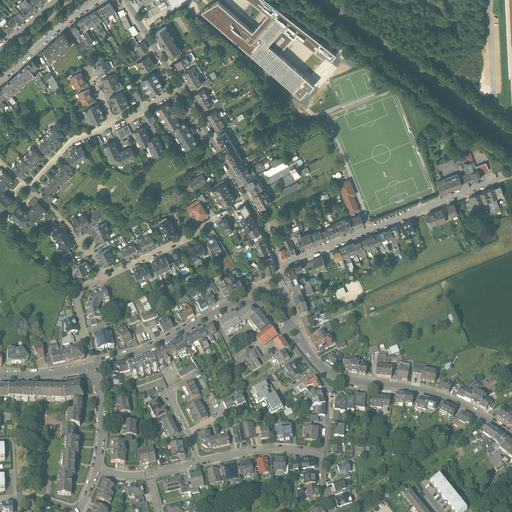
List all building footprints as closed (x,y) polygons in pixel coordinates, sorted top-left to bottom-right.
[(218,2),(201,12),(293,92),(300,98),(307,90),(309,92),(314,86),(305,78),(279,55),(296,36),(314,51),(324,59),(326,57),(331,61),(336,54),(266,0),(249,0),(267,14),(252,31),(218,2)] [(33,1),(27,6),(33,12),(38,7),(33,1)] [(115,11),(109,2),(107,4),(102,7),(107,14),(108,15),(112,13),(115,11)] [(27,6),(22,11),(27,17),(33,12),(27,6)] [(107,14),(102,7),(95,11),(101,19),(102,19),(104,23),(107,21),(104,16),(107,14)] [(27,17),(21,10),(17,14),(23,20),(27,17)] [(101,19),(95,11),(89,15),(101,33),(103,37),(106,35),(99,23),(98,23),(97,22),(101,19)] [(115,11),(112,13),(113,16),(111,18),(114,23),(119,19),(115,11)] [(194,30),(182,11),(177,13),(189,33),(194,30)] [(23,20),(17,14),(14,17),(20,23),(23,20)] [(101,33),(89,15),(83,19),(89,27),(90,26),(92,25),(93,26),(93,27),(98,35),(101,33)] [(131,27),(126,15),(120,18),(125,30),(131,27)] [(14,17),(13,16),(7,22),(14,28),(20,23),(14,17)] [(7,22),(4,19),(0,22),(1,24),(0,24),(2,26),(9,33),(14,28),(7,22)] [(89,27),(83,19),(77,23),(90,43),(93,41),(87,31),(86,31),(85,29),(89,27)] [(90,43),(77,23),(70,27),(77,38),(79,36),(78,34),(80,33),(81,34),(80,35),(87,45),(90,43)] [(138,33),(133,26),(128,29),(133,37),(138,33)] [(179,49),(165,26),(156,32),(170,55),(179,49)] [(62,33),(55,39),(56,40),(50,45),(50,44),(43,50),(43,51),(42,50),(50,64),(55,61),(54,60),(68,48),(69,48),(71,46),(71,45),(70,43),(67,40),(68,39),(62,33)] [(134,36),(138,43),(143,40),(139,33),(134,36)] [(138,45),(133,37),(128,39),(132,49),(136,47),(136,46),(138,45)] [(83,42),(77,46),(81,52),(87,48),(83,42)] [(138,45),(136,46),(136,47),(140,53),(141,54),(144,51),(148,49),(144,42),(138,45)] [(180,60),(175,63),(179,69),(186,65),(191,62),(186,55),(184,57),(180,60)] [(142,60),(137,63),(137,64),(140,68),(139,68),(142,72),(153,65),(148,57),(142,60)] [(140,58),(129,64),(131,67),(137,64),(137,63),(142,60),(140,58)] [(32,60),(27,65),(33,72),(35,76),(37,79),(38,79),(40,78),(36,70),(35,70),(38,67),(32,60)] [(108,61),(104,63),(104,61),(100,63),(99,66),(96,67),(98,72),(100,71),(101,73),(104,72),(105,70),(106,71),(107,70),(111,68),(108,61)] [(188,67),(187,68),(189,70),(194,67),(197,65),(196,62),(188,67)] [(18,72),(8,81),(6,83),(2,87),(8,93),(10,96),(11,96),(20,87),(19,86),(21,84),(22,85),(31,77),(32,77),(35,76),(33,72),(27,65),(20,70),(18,72)] [(189,70),(182,75),(187,82),(198,75),(194,67),(189,70)] [(60,88),(51,72),(45,75),(54,91),(60,88)] [(76,75),(70,78),(72,81),(73,83),(87,76),(85,73),(82,75),(81,72),(76,75)] [(154,73),(141,81),(143,84),(143,85),(145,88),(145,87),(146,89),(148,93),(148,92),(150,96),(163,88),(161,84),(157,76),(156,76),(154,73)] [(110,76),(102,80),(105,86),(117,80),(114,74),(110,76)] [(198,75),(187,82),(191,90),(202,83),(198,75)] [(87,76),(73,83),(74,85),(75,88),(81,86),(86,83),(85,81),(88,79),(87,76)] [(117,80),(105,86),(108,92),(114,89),(120,86),(117,80)] [(2,87),(2,86),(0,88),(0,94),(3,98),(6,95),(7,97),(9,99),(11,97),(10,96),(8,93),(2,87)] [(84,91),(78,94),(80,97),(80,99),(94,93),(93,90),(90,91),(89,89),(84,91)] [(203,89),(196,94),(198,98),(196,98),(199,103),(207,98),(208,97),(203,89)] [(122,92),(115,95),(116,96),(114,96),(113,96),(109,98),(110,101),(112,105),(115,111),(116,110),(116,111),(122,108),(128,105),(127,102),(125,97),(124,97),(122,92)] [(94,93),(80,99),(81,101),(83,105),(86,103),(94,100),(93,97),(96,96),(94,93)] [(207,98),(199,103),(204,110),(212,105),(207,98)] [(167,103),(157,109),(161,115),(159,116),(165,125),(167,125),(170,130),(174,128),(173,128),(180,124),(167,103)] [(98,105),(94,107),(93,106),(90,108),(91,108),(85,111),(86,113),(87,114),(86,118),(90,121),(91,124),(97,121),(97,122),(100,120),(104,118),(98,105)] [(215,111),(207,115),(212,123),(219,118),(215,111)] [(86,113),(77,117),(82,128),(91,124),(90,121),(86,118),(87,114),(86,113)] [(150,114),(145,117),(150,125),(155,122),(150,114)] [(219,118),(212,123),(217,131),(225,126),(220,118),(219,118)] [(197,143),(184,122),(180,124),(173,128),(174,128),(177,134),(176,135),(182,144),(183,144),(187,150),(197,143)] [(127,126),(122,128),(126,136),(131,134),(127,126)] [(55,146),(62,138),(52,128),(44,136),(55,146)] [(122,128),(117,131),(121,139),(126,136),(122,128)] [(144,128),(134,132),(136,137),(135,137),(138,143),(139,143),(141,147),(148,144),(148,143),(147,142),(150,141),(150,140),(144,128)] [(225,132),(217,137),(221,144),(229,139),(225,132)] [(55,146),(44,136),(37,144),(47,154),(50,151),(51,151),(53,149),(52,149),(55,146)] [(99,136),(93,139),(97,147),(103,144),(99,136)] [(241,136),(233,141),(236,144),(243,140),(241,136)] [(164,151),(157,137),(150,140),(150,141),(147,142),(148,143),(148,144),(149,147),(149,146),(153,153),(152,154),(154,157),(164,151)] [(229,139),(221,144),(225,151),(233,146),(229,139)] [(243,140),(236,144),(238,148),(245,143),(243,140)] [(114,142),(110,144),(108,145),(104,147),(111,160),(113,161),(113,162),(116,163),(119,153),(114,142)] [(237,153),(233,146),(225,151),(229,158),(237,153)] [(81,147),(78,148),(77,148),(76,148),(75,149),(74,149),(75,150),(73,151),(71,152),(71,153),(69,153),(69,154),(69,155),(67,157),(71,161),(70,161),(73,164),(73,163),(76,166),(78,165),(79,165),(81,162),(84,161),(85,159),(86,159),(84,153),(83,150),(82,150),(81,147)] [(42,157),(32,148),(29,152),(26,154),(27,155),(23,158),(32,166),(32,167),(33,167),(35,165),(37,163),(38,162),(40,160),(42,157)] [(130,148),(119,153),(116,163),(119,164),(119,163),(121,164),(135,157),(133,153),(132,151),(130,148)] [(249,150),(242,154),(244,158),(251,153),(249,150)] [(237,153),(229,158),(233,165),(241,160),(237,153)] [(251,153),(244,158),(246,162),(254,157),(251,153)] [(471,155),(465,157),(466,162),(467,165),(470,163),(470,164),(474,162),(471,155)] [(32,166),(23,158),(22,157),(21,159),(21,160),(19,161),(16,164),(13,168),(16,170),(19,173),(19,174),(23,177),(25,174),(30,169),(32,167),(32,166)] [(263,165),(253,170),(255,173),(271,164),(273,168),(285,161),(283,157),(277,160),(276,158),(263,165)] [(246,167),(241,160),(233,165),(237,171),(246,167)] [(273,168),(265,172),(268,177),(288,167),(285,161),(273,168)] [(448,161),(437,166),(439,171),(450,167),(448,161)] [(263,165),(261,162),(251,168),(253,170),(263,165)] [(468,173),(463,175),(467,184),(474,182),(467,165),(466,162),(463,163),(466,173),(468,173)] [(477,170),(473,171),(473,170),(470,164),(470,163),(467,165),(474,182),(481,179),(479,175),(477,170)] [(477,170),(479,175),(489,171),(486,164),(476,168),(477,170)] [(72,171),(66,165),(64,165),(55,175),(63,182),(66,180),(72,175),(71,174),(72,173),(72,171)] [(251,168),(249,169),(248,170),(247,168),(246,167),(237,171),(241,177),(253,170),(251,168)] [(294,180),(299,178),(296,169),(290,171),(294,180)] [(253,170),(241,177),(244,183),(253,178),(251,175),(252,174),(255,173),(253,170)] [(0,175),(0,207),(1,207),(3,208),(5,206),(6,206),(8,203),(11,200),(10,199),(7,196),(5,194),(5,190),(8,186),(12,183),(11,183),(13,181),(10,178),(10,177),(7,175),(3,171),(2,173),(2,174),(0,175)] [(55,175),(45,185),(46,187),(53,193),(63,182),(55,175)] [(202,175),(189,183),(188,182),(187,183),(187,184),(185,185),(186,187),(187,186),(191,192),(207,182),(202,175)] [(457,175),(453,177),(457,188),(461,187),(457,175)] [(253,178),(244,183),(252,196),(264,190),(256,177),(253,178)] [(453,177),(443,181),(443,183),(446,192),(457,188),(453,177)] [(219,186),(213,190),(223,208),(235,200),(225,183),(219,186)] [(281,191),(283,196),(300,188),(297,183),(281,191)] [(438,185),(439,188),(441,194),(446,192),(443,183),(438,185)] [(356,211),(350,194),(352,194),(348,184),(339,187),(351,216),(354,214),(353,212),(356,211)] [(500,186),(487,191),(493,207),(495,212),(500,210),(496,198),(503,195),(500,186)] [(53,193),(46,187),(42,192),(42,194),(49,201),(51,201),(55,196),(53,193)] [(252,196),(260,209),(272,202),(265,189),(264,190),(252,196)] [(487,191),(481,194),(484,203),(488,201),(489,203),(490,207),(490,208),(493,207),(487,191)] [(202,194),(197,197),(198,200),(201,203),(206,200),(202,194)] [(479,195),(469,199),(470,203),(469,204),(471,208),(475,207),(476,209),(480,207),(479,205),(480,204),(482,203),(479,195)] [(201,203),(198,200),(186,207),(190,212),(193,210),(196,215),(193,217),(196,223),(208,215),(201,203)] [(22,209),(19,207),(18,206),(15,209),(12,212),(10,215),(12,217),(11,218),(15,221),(18,224),(22,223),(22,224),(31,223),(35,223),(37,221),(44,213),(45,213),(47,211),(43,208),(40,205),(37,202),(35,204),(31,208),(32,208),(28,211),(24,211),(22,210),(22,209)] [(454,205),(447,207),(450,214),(451,217),(457,214),(454,205)] [(232,206),(227,209),(229,215),(236,212),(232,206)] [(244,206),(236,211),(241,219),(249,214),(244,206)] [(441,210),(435,212),(439,222),(445,220),(444,216),(441,210)] [(435,212),(427,215),(431,225),(439,222),(435,212)] [(89,223),(85,214),(82,213),(81,216),(79,217),(84,228),(88,227),(87,226),(89,225),(88,224),(89,223)] [(241,219),(240,219),(247,231),(248,230),(256,226),(249,214),(241,219)] [(360,215),(349,219),(353,229),(364,225),(360,215)] [(282,216),(277,218),(281,229),(280,229),(282,232),(287,230),(282,216)] [(84,228),(79,217),(73,220),(76,227),(79,231),(84,228)] [(348,218),(345,219),(342,220),(346,232),(353,229),(349,219),(348,218)] [(160,224),(159,225),(163,234),(158,237),(161,243),(171,238),(169,234),(175,231),(174,227),(171,223),(170,219),(168,220),(160,224)] [(229,226),(225,219),(219,222),(220,224),(221,224),(226,234),(232,231),(229,226)] [(342,220),(337,222),(338,222),(334,223),(339,234),(346,232),(342,220)] [(411,221),(402,225),(405,234),(411,232),(412,234),(416,233),(411,221)] [(54,222),(49,227),(53,231),(58,225),(54,222)] [(106,223),(101,226),(100,226),(99,225),(98,227),(96,228),(96,230),(95,230),(96,232),(94,233),(96,236),(109,230),(106,223)] [(334,223),(330,225),(329,223),(324,225),(326,230),(329,238),(339,234),(334,223)] [(256,226),(248,230),(252,237),(255,235),(258,240),(263,237),(256,226)] [(396,227),(391,229),(396,242),(399,241),(397,236),(399,235),(396,227)] [(391,229),(385,232),(388,240),(391,238),(391,240),(393,245),(397,244),(396,242),(391,229)] [(65,230),(62,232),(61,230),(53,235),(55,238),(56,238),(58,242),(69,237),(65,230)] [(301,237),(298,230),(296,231),(295,231),(297,236),(296,237),(298,242),(301,249),(306,247),(305,245),(302,241),(301,237)] [(326,230),(323,231),(321,231),(320,232),(323,241),(329,238),(326,230)] [(107,231),(96,236),(99,242),(100,242),(105,239),(110,237),(107,231)] [(320,231),(310,235),(314,244),(323,241),(320,232),(320,231)] [(385,232),(378,234),(385,250),(388,248),(386,243),(385,242),(388,240),(385,232)] [(310,233),(301,237),(302,241),(305,245),(306,247),(314,244),(310,235),(310,233)] [(153,241),(150,234),(144,237),(150,249),(153,247),(152,246),(155,245),(153,241)] [(378,234),(372,236),(376,245),(379,244),(379,245),(381,251),(385,250),(378,234)] [(288,235),(283,238),(287,248),(289,248),(290,250),(293,248),(289,240),(288,235)] [(372,236),(368,238),(366,239),(370,249),(372,254),(375,253),(373,246),(376,245),(372,236)] [(69,237),(58,242),(61,246),(59,247),(61,251),(69,247),(68,245),(72,244),(69,237)] [(144,237),(138,239),(141,247),(143,251),(146,249),(147,250),(150,249),(144,237)] [(216,241),(214,237),(212,238),(212,237),(208,239),(209,239),(207,240),(214,253),(217,252),(218,252),(221,251),(220,248),(218,244),(217,243),(216,241)] [(258,240),(254,241),(256,247),(262,261),(263,265),(264,265),(267,276),(275,273),(276,273),(272,258),(269,254),(263,237),(258,240)] [(366,239),(360,241),(363,248),(367,247),(366,249),(367,250),(370,249),(366,239)] [(243,253),(256,247),(254,241),(250,243),(246,245),(243,247),(242,247),(243,253)] [(280,241),(275,243),(278,251),(283,249),(280,241)] [(360,241),(352,244),(356,253),(359,251),(360,250),(360,252),(361,254),(365,253),(363,248),(360,241)] [(136,249),(133,243),(127,246),(133,257),(138,254),(136,249)] [(201,243),(199,244),(198,243),(193,245),(199,257),(206,254),(204,249),(201,243)] [(352,244),(345,247),(348,255),(353,254),(353,255),(355,261),(358,259),(356,253),(352,244)] [(397,244),(393,245),(399,261),(403,260),(397,244)] [(133,257),(127,246),(126,247),(125,245),(120,248),(121,252),(122,251),(123,252),(125,257),(127,260),(133,257)] [(192,245),(189,247),(186,249),(190,257),(193,262),(196,261),(195,260),(199,258),(199,257),(193,245),(192,246),(192,245)] [(345,247),(338,250),(341,258),(345,257),(348,263),(351,262),(345,247)] [(285,251),(284,249),(283,249),(278,251),(279,254),(280,253),(283,261),(288,259),(286,256),(291,254),(289,250),(290,250),(289,248),(287,248),(287,249),(286,249),(287,251),(285,251)] [(290,250),(289,250),(291,254),(286,256),(288,259),(296,256),(293,248),(290,250)] [(109,249),(101,253),(102,253),(100,254),(99,254),(98,254),(99,256),(98,256),(99,257),(98,257),(99,258),(99,259),(100,259),(101,261),(112,255),(109,249)] [(338,250),(333,252),(335,258),(336,260),(339,259),(339,262),(341,267),(344,266),(341,258),(338,250)] [(178,251),(173,254),(174,255),(172,257),(175,262),(177,265),(183,262),(178,251)] [(70,252),(63,255),(66,260),(73,257),(70,252)] [(112,255),(101,261),(104,267),(105,266),(105,265),(107,265),(108,265),(110,265),(111,264),(115,261),(112,255)] [(73,257),(66,260),(69,265),(75,262),(73,257)] [(321,257),(312,260),(313,262),(315,267),(317,271),(325,268),(321,257)] [(164,260),(163,258),(159,260),(165,274),(171,271),(170,268),(169,265),(166,259),(164,260)] [(159,260),(154,262),(155,264),(153,265),(156,271),(157,272),(157,271),(159,274),(160,276),(165,274),(159,260)] [(82,262),(79,264),(78,262),(77,262),(79,265),(77,266),(77,265),(76,265),(73,267),(75,271),(74,276),(77,274),(79,277),(83,275),(84,277),(88,275),(87,273),(90,271),(86,262),(82,264),(82,262)] [(313,262),(302,266),(304,271),(315,267),(313,262)] [(293,268),(284,271),(283,273),(286,279),(295,275),(297,274),(296,272),(303,269),(301,265),(293,268)] [(146,266),(143,267),(144,267),(141,269),(146,280),(152,277),(150,273),(147,266),(146,266)] [(146,280),(141,269),(137,270),(135,271),(135,272),(134,272),(135,274),(138,281),(140,283),(146,280)] [(258,272),(254,273),(255,278),(266,276),(264,269),(258,271),(258,272)] [(237,281),(235,282),(232,275),(229,276),(237,291),(243,288),(242,286),(240,280),(238,281),(238,280),(237,280),(237,281)] [(295,275),(286,279),(289,286),(289,287),(305,281),(304,277),(297,280),(295,275)] [(237,291),(229,276),(226,278),(228,283),(230,283),(231,284),(228,286),(227,285),(226,286),(227,287),(231,295),(237,291)] [(305,281),(289,287),(294,301),(302,297),(314,293),(309,280),(305,281)] [(218,293),(213,284),(209,286),(211,290),(212,290),(215,295),(218,293)] [(227,287),(220,291),(221,293),(222,295),(223,297),(224,297),(225,298),(231,295),(227,287)] [(337,297),(346,294),(343,287),(334,290),(337,297)] [(105,289),(93,295),(87,308),(90,320),(96,319),(102,317),(100,311),(99,311),(98,309),(101,303),(103,301),(104,303),(110,300),(107,294),(105,289)] [(201,295),(200,294),(191,299),(195,306),(196,305),(197,308),(199,307),(201,312),(208,308),(204,300),(202,297),(201,295)] [(210,295),(207,297),(207,298),(204,300),(208,308),(215,304),(214,302),(215,302),(214,301),(215,301),(214,299),(213,299),(212,297),(212,298),(210,295)] [(143,298),(139,300),(147,314),(152,311),(145,297),(143,298)] [(302,297),(294,301),(296,308),(304,306),(302,297)] [(187,298),(182,301),(187,310),(189,308),(194,316),(196,315),(195,313),(192,307),(187,298)] [(133,317),(126,321),(128,326),(131,324),(131,325),(140,321),(137,315),(138,315),(133,303),(127,306),(133,317)] [(304,306),(296,308),(299,318),(309,315),(315,309),(313,303),(304,306)] [(187,310),(182,312),(187,320),(194,316),(189,308),(187,310)] [(251,310),(236,316),(241,325),(248,321),(256,314),(251,310)] [(182,312),(177,315),(182,323),(187,320),(182,312)] [(256,314),(248,321),(259,335),(270,326),(264,319),(264,320),(258,313),(256,314)] [(154,314),(142,318),(143,322),(145,321),(145,322),(155,318),(154,314)] [(236,315),(228,319),(227,318),(219,322),(225,334),(241,326),(241,325),(236,316),(236,315)] [(310,320),(302,324),(305,332),(311,330),(314,328),(312,323),(314,322),(315,322),(318,321),(317,319),(316,318),(310,320)] [(159,324),(159,325),(163,333),(171,329),(170,327),(172,326),(168,319),(159,324)] [(74,320),(65,322),(67,333),(68,334),(71,333),(77,331),(77,329),(76,326),(76,325),(76,324),(75,324),(75,322),(75,321),(74,320)] [(211,324),(204,328),(208,337),(212,343),(214,342),(213,339),(212,337),(211,337),(210,336),(216,333),(211,324)] [(259,335),(255,338),(261,346),(276,334),(270,326),(259,335)] [(126,328),(121,331),(122,333),(119,334),(124,344),(129,341),(132,340),(129,334),(126,328)] [(204,328),(197,332),(203,345),(207,343),(205,340),(204,339),(208,337),(204,328)] [(311,330),(305,332),(308,339),(310,339),(314,337),(311,330)] [(336,346),(329,330),(326,332),(323,333),(325,340),(329,338),(330,339),(330,340),(332,345),(325,348),(326,351),(336,346)] [(197,332),(192,335),(189,336),(194,345),(198,343),(200,347),(203,345),(197,332)] [(71,333),(68,334),(67,333),(68,338),(62,340),(62,342),(62,346),(69,344),(72,344),(74,343),(73,337),(72,337),(71,333)] [(100,335),(99,335),(99,336),(94,337),(97,346),(98,346),(99,350),(113,346),(112,342),(113,342),(113,341),(111,333),(106,334),(100,335)] [(314,337),(310,339),(311,342),(312,341),(312,342),(313,342),(313,344),(314,343),(316,347),(318,347),(320,351),(323,349),(325,348),(332,345),(330,340),(330,339),(329,338),(325,340),(323,333),(314,337)] [(189,336),(182,340),(188,351),(190,355),(193,354),(190,347),(194,345),(189,336)] [(281,339),(274,344),(279,352),(280,354),(284,352),(288,349),(281,339)] [(182,340),(172,346),(177,355),(178,356),(188,351),(182,340)] [(20,341),(2,346),(2,352),(5,352),(5,364),(11,364),(11,362),(7,362),(7,351),(17,351),(20,349),(24,345),(20,341)] [(59,342),(57,342),(51,344),(50,347),(49,347),(50,350),(49,351),(49,354),(51,362),(52,366),(65,363),(63,353),(62,346),(62,342),(59,342)] [(203,345),(200,347),(203,351),(204,351),(207,357),(209,356),(207,351),(203,345)] [(377,345),(369,349),(369,356),(373,356),(373,354),(378,353),(377,345)] [(389,348),(391,355),(399,352),(397,345),(389,348)] [(43,346),(33,348),(35,356),(37,357),(38,360),(43,359),(44,359),(44,356),(43,352),(44,351),(43,346)] [(172,346),(153,356),(157,366),(165,361),(166,363),(171,361),(170,359),(177,355),(172,346)] [(73,349),(70,349),(71,351),(73,361),(84,358),(82,347),(73,349)] [(255,348),(250,352),(250,353),(248,355),(245,351),(235,358),(238,362),(239,361),(241,365),(246,362),(248,361),(252,367),(250,369),(252,373),(261,367),(257,360),(257,359),(261,357),(255,348)] [(17,351),(7,351),(7,362),(11,362),(11,364),(21,364),(21,363),(23,363),(28,358),(25,355),(25,354),(20,349),(17,351)] [(333,351),(331,354),(326,361),(334,365),(340,355),(342,352),(339,350),(337,353),(333,351)] [(71,351),(63,353),(65,363),(73,361),(71,351)] [(284,352),(280,354),(276,357),(275,357),(274,358),(279,366),(289,359),(284,352)] [(49,354),(47,355),(44,356),(44,359),(43,359),(45,365),(47,364),(51,362),(49,354)] [(269,354),(263,358),(267,363),(272,359),(271,357),(269,354)] [(152,355),(140,360),(142,367),(143,367),(145,373),(147,373),(147,372),(150,370),(150,371),(154,370),(153,369),(156,368),(157,369),(158,369),(152,355)] [(351,358),(346,357),(346,358),(345,358),(343,363),(342,368),(348,369),(351,358)] [(360,360),(351,358),(348,369),(348,371),(357,373),(360,361),(360,360)] [(140,360),(127,364),(129,371),(131,378),(134,377),(133,376),(137,375),(137,376),(140,375),(140,374),(143,373),(143,374),(145,373),(143,367),(142,367),(140,360)] [(363,361),(360,361),(357,373),(366,374),(367,365),(362,364),(363,361)] [(126,363),(116,364),(117,370),(118,370),(119,369),(120,374),(122,373),(125,372),(129,371),(127,364),(126,363)] [(410,365),(399,363),(398,371),(397,377),(403,378),(402,380),(407,380),(408,375),(409,369),(409,370),(410,365)] [(116,364),(111,365),(111,370),(108,370),(107,371),(108,375),(109,375),(112,375),(113,378),(116,377),(116,374),(118,373),(118,370),(117,370),(116,364)] [(193,365),(185,369),(188,374),(196,370),(193,365)] [(293,365),(284,370),(288,376),(289,376),(293,381),(300,376),(293,365)] [(423,367),(413,365),(412,372),(422,373),(423,369),(423,367)] [(383,367),(377,366),(376,376),(384,377),(385,367),(383,367)] [(388,367),(385,367),(384,377),(391,378),(392,368),(388,367)] [(185,369),(178,373),(180,378),(188,374),(185,369)] [(423,369),(422,373),(421,380),(435,382),(436,377),(437,377),(437,375),(436,375),(436,371),(423,369)] [(153,375),(147,377),(146,377),(148,382),(163,377),(160,372),(154,375),(153,374),(152,375),(153,375)] [(271,375),(266,378),(270,384),(274,382),(271,375)] [(140,379),(133,382),(133,381),(132,382),(133,387),(148,382),(146,377),(141,379),(140,379),(139,379),(140,379)] [(314,377),(308,381),(311,385),(313,384),(317,382),(314,377)] [(450,382),(444,381),(441,389),(449,392),(451,386),(452,387),(455,380),(454,379),(451,378),(450,382)] [(307,379),(306,380),(307,382),(302,384),(306,389),(309,387),(311,385),(308,381),(307,379)] [(463,388),(461,387),(457,395),(464,399),(468,390),(470,386),(477,383),(474,379),(466,383),(463,388)] [(269,387),(266,381),(252,389),(260,403),(264,400),(275,394),(271,386),(269,387)] [(199,395),(192,382),(180,388),(187,402),(199,395)] [(470,386),(468,390),(464,399),(471,402),(475,393),(474,393),(475,392),(474,391),(475,388),(477,389),(482,386),(480,383),(477,384),(477,383),(470,386)] [(81,384),(64,388),(65,400),(71,398),(71,399),(74,399),(75,402),(74,402),(74,413),(81,413),(81,409),(80,409),(80,405),(81,405),(82,402),(78,402),(77,400),(84,398),(83,393),(81,394),(80,389),(82,389),(81,384)] [(37,388),(7,387),(7,399),(7,400),(37,400),(37,388)] [(64,388),(37,388),(37,400),(66,401),(65,400),(64,388)] [(313,392),(310,393),(313,401),(322,397),(321,393),(319,394),(317,390),(313,392)] [(484,396),(477,392),(475,392),(474,393),(475,393),(471,402),(474,403),(479,406),(484,398),(485,398),(484,396)] [(405,394),(397,393),(395,403),(404,404),(404,403),(405,394)] [(275,394),(264,400),(272,414),(283,408),(275,394)] [(413,395),(405,394),(404,403),(412,404),(413,395)] [(231,400),(223,404),(227,410),(230,408),(231,410),(237,409),(237,407),(240,405),(241,408),(247,407),(242,396),(234,400),(233,398),(230,399),(231,400)] [(382,397),(371,396),(370,409),(371,408),(381,408),(381,407),(382,397)] [(429,399),(420,396),(420,398),(418,404),(417,407),(425,410),(426,407),(429,399)] [(150,397),(144,400),(147,406),(149,405),(152,403),(150,397)] [(313,401),(312,401),(314,405),(318,404),(319,406),(325,404),(322,397),(313,401)] [(390,397),(382,397),(381,407),(389,407),(390,397)] [(128,398),(115,401),(117,414),(131,412),(128,398)] [(484,398),(479,406),(486,410),(487,406),(489,407),(492,403),(484,398)] [(437,401),(429,399),(426,407),(434,410),(437,401)] [(152,403),(149,405),(156,418),(166,413),(164,408),(162,409),(157,400),(152,403)] [(200,402),(187,409),(189,411),(188,412),(190,416),(191,415),(193,418),(192,419),(194,423),(195,422),(196,425),(208,418),(200,402)] [(451,406),(443,402),(439,411),(446,414),(447,414),(451,406)] [(457,408),(451,406),(447,414),(453,416),(457,408)] [(283,411),(285,416),(293,413),(290,408),(283,411)] [(510,413),(501,408),(496,416),(505,422),(510,413)] [(463,411),(459,420),(465,423),(465,422),(468,423),(472,416),(463,411)] [(74,413),(68,413),(68,425),(62,425),(62,438),(65,438),(74,439),(75,426),(80,426),(81,413),(74,413)] [(165,421),(162,422),(164,426),(163,427),(165,431),(174,426),(170,418),(165,421)] [(137,422),(123,421),(122,435),(136,436),(137,422)] [(278,426),(275,426),(276,439),(280,439),(280,441),(289,440),(289,438),(293,438),(292,425),(289,426),(289,424),(278,425),(278,426)] [(340,425),(338,425),(337,429),(335,428),(334,436),(338,436),(338,438),(342,438),(342,437),(344,437),(344,430),(348,430),(348,426),(343,425),(343,424),(340,424),(340,425)] [(488,424),(483,432),(488,435),(493,428),(488,424)] [(252,425),(243,427),(243,429),(245,439),(255,438),(254,435),(253,429),(252,425)] [(174,426),(165,431),(166,434),(166,435),(167,438),(168,438),(169,439),(173,437),(179,434),(174,426)] [(268,428),(263,429),(264,432),(260,433),(261,434),(260,434),(261,440),(270,438),(268,428)] [(311,428),(306,428),(305,435),(305,440),(317,441),(318,434),(318,429),(311,428)] [(493,428),(488,435),(491,438),(493,439),(499,432),(493,428)] [(234,430),(233,430),(234,435),(236,443),(246,441),(245,439),(243,429),(234,430)] [(217,437),(212,439),(210,438),(209,432),(199,434),(202,446),(208,450),(220,447),(217,437)] [(504,435),(499,432),(493,439),(496,441),(501,445),(504,443),(507,438),(504,435)] [(227,435),(217,437),(220,447),(230,445),(229,443),(228,437),(227,435)] [(74,439),(65,438),(65,453),(65,454),(76,454),(79,455),(79,447),(79,439),(74,439)] [(491,438),(481,445),(482,447),(487,444),(493,439),(491,438)] [(511,441),(507,438),(504,443),(501,445),(499,447),(511,457),(511,441)] [(493,439),(487,444),(489,446),(486,447),(490,451),(489,452),(490,454),(495,450),(491,444),(496,441),(493,439)] [(125,441),(111,441),(111,446),(112,446),(112,448),(111,448),(111,451),(112,451),(112,453),(111,453),(111,462),(125,462),(125,454),(124,454),(124,449),(125,449),(125,441)] [(173,444),(170,445),(171,451),(183,449),(182,442),(173,444)] [(339,444),(332,445),(334,455),(341,454),(339,444)] [(153,448),(147,450),(147,451),(150,463),(156,462),(155,456),(154,450),(153,448)] [(183,449),(171,451),(173,458),(185,455),(183,449)] [(140,452),(139,452),(140,456),(142,465),(150,463),(147,451),(140,452)] [(76,454),(65,454),(65,453),(62,453),(61,474),(61,475),(72,475),(75,475),(76,465),(76,454)] [(285,458),(274,457),(274,463),(274,466),(275,466),(275,471),(284,471),(285,471),(285,465),(285,458)] [(298,458),(291,459),(291,470),(301,469),(300,460),(298,460),(298,458)] [(266,459),(257,460),(259,471),(260,472),(263,471),(263,473),(268,472),(269,472),(268,467),(267,466),(268,465),(267,459),(266,459)] [(309,460),(303,460),(300,460),(301,469),(306,469),(312,468),(314,467),(314,462),(309,461),(309,460)] [(502,460),(494,466),(497,470),(505,465),(502,460)] [(251,461),(247,462),(247,463),(244,463),(244,462),(240,463),(241,468),(243,474),(243,476),(246,475),(247,476),(248,477),(250,476),(250,475),(250,474),(253,474),(254,473),(252,468),(251,467),(252,466),(251,464),(251,463),(251,461)] [(348,462),(337,466),(340,474),(343,473),(351,471),(348,462)] [(234,464),(224,467),(227,480),(237,478),(236,475),(234,464)] [(509,467),(500,473),(501,475),(498,477),(500,480),(511,473),(509,467)] [(217,469),(213,470),(213,469),(210,470),(210,471),(208,471),(210,481),(215,480),(216,482),(219,481),(219,482),(220,482),(218,476),(217,472),(218,471),(217,469)] [(201,472),(190,475),(192,485),(194,493),(199,492),(198,486),(204,485),(201,472)] [(72,475),(61,475),(61,474),(58,474),(57,495),(71,496),(72,475)] [(307,474),(304,475),(305,485),(315,484),(314,474),(307,474)] [(439,474),(430,481),(455,511),(462,511),(467,508),(439,474)] [(176,478),(167,480),(167,481),(163,482),(165,492),(170,491),(170,488),(177,486),(178,489),(180,488),(183,488),(183,487),(181,477),(176,479),(176,478)] [(113,483),(105,480),(97,498),(109,503),(111,499),(114,494),(111,492),(113,488),(112,487),(113,483)] [(338,481),(332,483),(335,491),(335,492),(341,490),(345,488),(343,481),(342,480),(338,481)] [(142,485),(136,487),(135,485),(127,487),(128,493),(128,496),(129,496),(129,494),(137,492),(138,496),(143,495),(145,495),(142,485)] [(189,485),(183,487),(183,488),(180,488),(182,494),(190,492),(189,485)] [(310,491),(305,493),(307,497),(308,497),(309,500),(312,499),(312,500),(316,498),(315,498),(319,496),(317,489),(310,491)] [(427,511),(419,502),(417,501),(418,500),(413,494),(410,489),(403,495),(411,505),(412,505),(413,506),(413,507),(416,511),(427,511)] [(344,496),(335,499),(338,508),(352,503),(350,498),(347,499),(346,497),(345,496),(344,496)] [(13,503),(3,503),(3,505),(3,509),(5,511),(6,511),(5,511),(13,511),(13,506),(13,503)] [(145,504),(140,505),(140,503),(139,503),(137,503),(131,505),(132,511),(134,511),(139,511),(149,511),(148,508),(146,508),(145,504)]
